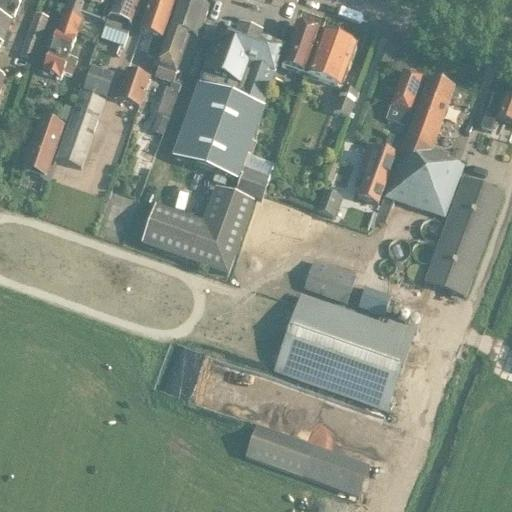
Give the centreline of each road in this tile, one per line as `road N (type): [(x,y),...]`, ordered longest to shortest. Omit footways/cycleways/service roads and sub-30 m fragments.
road 1 (track): [(511,180),(391,511)]
road 2 (tertiary): [(511,49),(371,0)]
